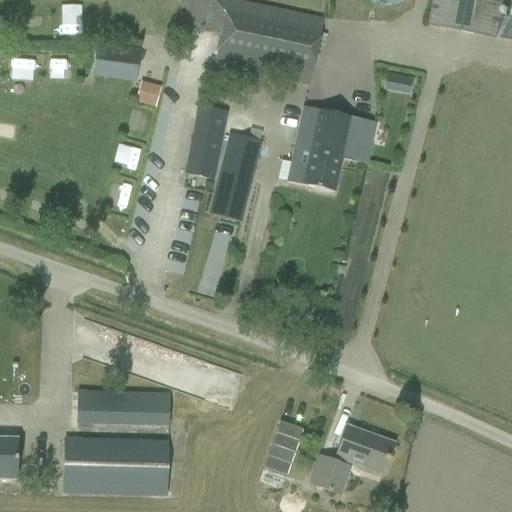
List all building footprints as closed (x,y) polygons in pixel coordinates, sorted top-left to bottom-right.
[(307,86),(321,20),(221,0),(187,0),(185,10),(181,31),(218,39),(212,66),(307,86)] [(511,42),(511,21),(498,19),(502,0),(432,0),(428,27),(511,42)] [(93,67),(135,72),(137,52),(96,46),(93,67)] [(27,79),(28,62),(14,61),(13,79),(27,79)] [(380,73),(379,92),(405,94),(407,74),(380,73)] [(142,82),(136,104),(153,109),(159,88),(142,82)] [(198,109),(185,177),(211,183),(224,114),(198,109)] [(339,160),(364,165),(372,126),(301,111),(286,184),(331,194),(339,160)] [(239,224),(260,145),(227,137),(207,215),(239,224)] [(190,287),(218,298),(238,244),(204,231),(197,250),(207,254),(198,278),(194,277),(190,287)] [(74,426),(165,428),(166,394),(75,392),(74,426)] [(0,481),(14,482),(15,429),(0,428),(0,481)] [(380,477),(380,476),(391,446),(345,429),(332,465),(319,460),(312,479),(309,486),(337,496),(348,465),(380,477)] [(165,497),(166,443),(62,441),(61,495),(165,497)]
